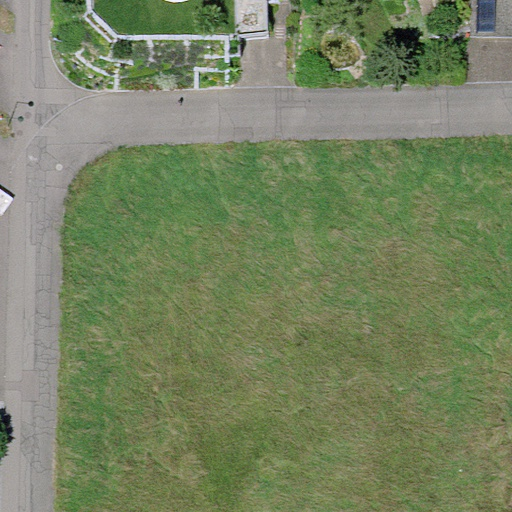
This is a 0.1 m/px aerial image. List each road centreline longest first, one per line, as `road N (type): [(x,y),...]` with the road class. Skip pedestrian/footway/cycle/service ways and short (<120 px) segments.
road 1 (residential): [(30,117),(511,109)]
road 2 (residential): [(24,511),(30,117)]
